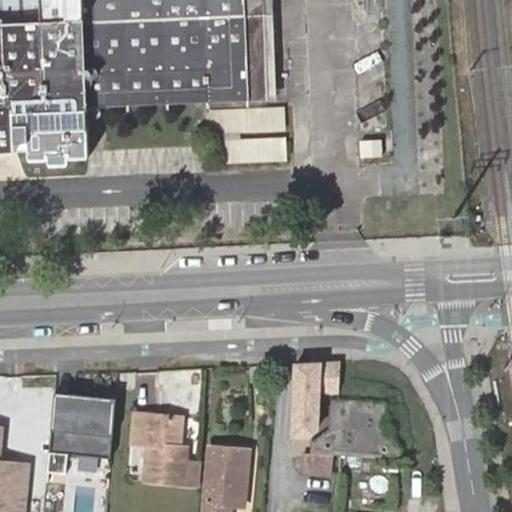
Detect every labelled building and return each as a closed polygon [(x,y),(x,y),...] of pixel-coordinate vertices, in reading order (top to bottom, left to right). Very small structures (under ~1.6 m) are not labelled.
[(248,99),(244,0),(3,0),(5,24),(0,24),(0,151),(27,150),(27,160),(46,160),(47,166),(69,164),(68,158),(89,157),(88,106),(248,99)] [(266,0),(244,0),(248,99),(269,97),(266,0)] [(210,161),(283,162),(283,108),(210,108),(210,161)] [(309,364),(292,365),(290,396),(293,397),(290,437),(305,438),(315,431),(318,401),(313,401),(314,391),(335,394),(337,363),(309,364)] [(111,475),(118,392),(95,390),(94,400),(55,397),(49,470),(111,475)] [(389,412),(342,408),(337,454),(386,458),(389,412)] [(140,444),(143,414),(134,413),(132,443),(140,444)] [(145,481),(160,482),(165,415),(143,414),(140,444),(148,445),(157,446),(156,456),(147,456),(145,481)] [(165,415),(160,482),(186,483),(188,448),(179,447),(181,416),(165,415)] [(0,511),(30,511),(35,461),(6,458),(8,427),(0,426),(0,511)] [(156,456),(157,446),(148,445),(147,456),(156,456)] [(249,453),(210,450),(204,511),(230,511),(231,507),(245,508),(249,453)] [(310,469),(334,470),(335,456),(311,455),(310,469)]
